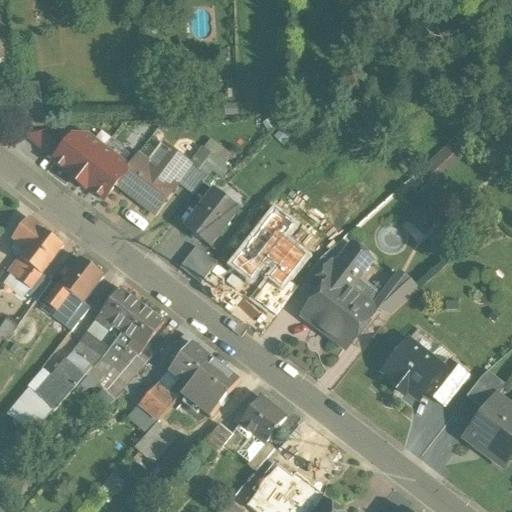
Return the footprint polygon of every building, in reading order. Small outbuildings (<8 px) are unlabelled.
[(508,57),(505,26),(487,28),(490,60),(508,57)] [(56,130),(28,137),(27,138),(45,151),(59,132),(56,130)] [(59,132),(45,151),(56,160),(70,141),(59,132)] [(86,137),(73,137),(70,141),(56,160),(54,163),(70,175),(69,177),(77,184),(103,150),(86,137)] [(191,166),(190,167),(205,179),(212,171),(222,179),(235,163),(210,142),(191,166)] [(465,158),(453,145),(423,172),(435,185),(465,158)] [(128,169),(103,150),(77,184),(86,190),(87,189),(104,201),(116,185),(128,169)] [(158,170),(139,156),(128,169),(116,185),(155,215),(177,185),(176,184),(190,167),(191,166),(170,150),(167,153),(169,155),(158,170)] [(193,196),(205,179),(190,167),(176,184),(177,185),(193,196)] [(214,190),(184,228),(210,248),(239,211),(214,190)] [(421,231),(433,218),(422,207),(409,221),(421,231)] [(232,267),(251,282),(268,260),(279,268),(270,280),(282,289),(288,282),(306,258),(283,240),(294,227),(276,212),(232,267)] [(42,231),(32,224),(20,240),(29,248),(42,231)] [(29,248),(20,260),(41,276),(42,276),(63,247),(42,231),(29,248)] [(352,246),(337,266),(333,262),(331,265),(314,287),(322,294),(334,278),(348,290),(357,278),(370,261),(352,246)] [(196,248),(179,269),(200,285),(217,264),(196,248)] [(322,258),(305,280),(314,287),(331,265),(322,258)] [(20,260),(9,275),(30,290),(41,276),(20,260)] [(80,260),(60,287),(69,294),(83,304),(103,277),(80,260)] [(382,298),(376,305),(391,316),(418,290),(399,275),(382,298)] [(51,283),(42,276),(30,290),(27,295),(36,302),(51,283)] [(322,294),(305,316),(322,329),(327,323),(351,341),(375,310),(348,290),(334,278),(322,294)] [(357,278),(348,290),(373,309),(376,305),(382,298),(357,278)] [(275,318),(298,289),(288,282),(282,289),(270,280),(254,301),(275,318)] [(60,287),(47,305),(57,312),(69,294),(60,287)] [(120,290),(95,322),(105,329),(109,324),(122,334),(142,307),(120,290)] [(142,307),(122,334),(132,342),(127,348),(139,357),(142,353),(165,323),(142,307)] [(7,321),(0,330),(0,335),(10,342),(19,329),(7,321)] [(109,351),(87,334),(81,341),(83,343),(103,358),(109,351)] [(110,350),(132,367),(139,357),(127,348),(132,342),(122,334),(110,350)] [(408,342),(383,373),(395,382),(392,386),(404,395),(407,391),(418,400),(424,393),(443,369),(442,368),(408,342)] [(69,360),(88,376),(103,358),(83,343),(69,360)] [(191,345),(170,372),(181,381),(190,388),(211,360),(191,345)] [(132,367),(110,350),(109,351),(103,358),(125,377),(132,367)] [(103,358),(88,376),(104,390),(115,399),(149,361),(142,353),(139,357),(132,367),(125,377),(103,358)] [(40,394),(59,410),(88,376),(69,360),(40,394)] [(240,382),(211,360),(190,388),(181,397),(211,420),(240,382)] [(443,369),(424,393),(443,407),(468,376),(448,360),(442,368),(443,369)] [(488,373),(481,379),(467,398),(485,412),(496,397),(497,398),(506,387),(488,373)] [(155,388),(139,406),(158,423),(181,397),(190,388),(181,381),(166,397),(155,388)] [(34,438),(59,410),(40,394),(34,389),(9,417),(34,438)] [(115,399),(104,390),(85,411),(96,420),(115,399)] [(511,409),(497,398),(496,397),(485,412),(464,439),(503,468),(511,456),(511,419),(510,418),(511,414),(511,409)] [(261,399),(240,425),(253,435),(265,445),(266,444),(275,433),(277,435),(279,433),(277,431),(286,419),(261,399)] [(158,423),(137,448),(155,464),(177,438),(158,423)] [(220,426),(199,448),(213,459),(232,435),(220,426)] [(253,435),(237,455),(248,466),(247,466),(255,474),(275,451),(266,444),(265,445),(253,435)] [(278,467),(246,508),(251,511),(314,511),(323,501),(325,498),(307,484),(304,487),(293,479),(294,479),(278,467)] [(337,511),(323,501),(314,511),(337,511)]
